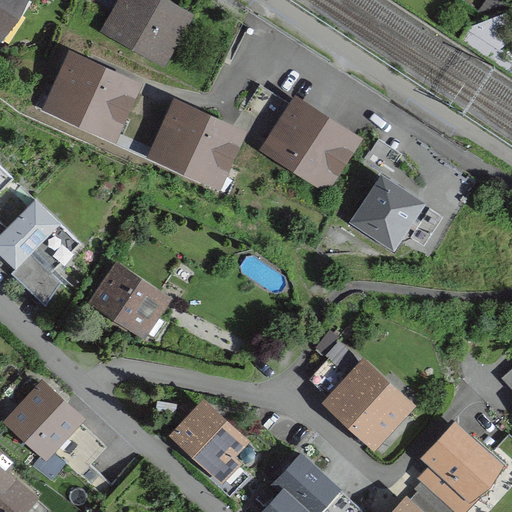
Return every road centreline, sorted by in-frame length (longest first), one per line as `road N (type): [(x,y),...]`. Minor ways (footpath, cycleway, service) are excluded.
road 1 (residential): [(213,511),(0,305)]
road 2 (residential): [(511,157),(266,0)]
